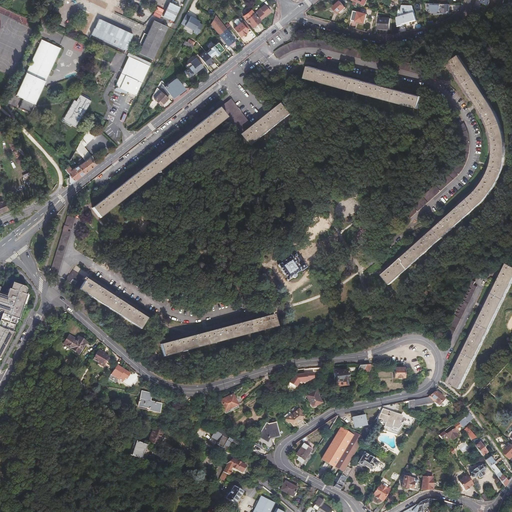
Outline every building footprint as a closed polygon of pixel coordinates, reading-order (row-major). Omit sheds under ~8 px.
[(103,6),(90,0),(70,0),(69,2),(98,15),(103,6)] [(346,8),(341,0),(333,6),(338,13),(346,8)] [(49,4),(43,1),(41,6),(47,9),(49,4)] [(430,9),(430,11),(450,12),(450,4),(426,3),(426,9),(430,9)] [(471,13),(477,12),(479,5),(473,3),(471,8),(468,12),(471,13)] [(416,20),(412,5),(402,5),(400,16),(402,23),(416,20)] [(256,15),(260,21),(270,13),(265,6),(255,14),(256,15)] [(367,15),(358,12),(355,21),(364,23),(367,15)] [(186,14),(180,24),(193,32),(192,33),(196,35),(202,26),(198,24),(198,22),(189,17),(190,16),(186,14)] [(228,46),(235,41),(215,15),(210,24),(228,46)] [(260,21),(254,15),(246,21),(252,28),(260,21)] [(389,18),(378,18),(377,29),(389,29),(389,18)] [(167,27),(153,21),(147,34),(143,44),(138,53),(152,60),(167,27)] [(248,31),(241,22),(240,22),(236,25),(233,28),(240,37),(248,31)] [(43,38),(41,42),(50,46),(52,42),(43,38)] [(274,52),(279,58),(284,55),(288,53),(290,51),(294,49),(298,48),(303,47),(307,47),(310,47),(317,48),(341,54),(422,75),(423,71),(428,72),(429,68),(420,65),(420,64),(411,62),(411,63),(315,39),(311,38),(307,39),(302,39),(298,40),(293,41),(291,42),(288,43),(284,45),(280,47),(274,52)] [(183,40),(182,43),(193,49),(193,48),(194,46),(192,45),(187,42),(183,40)] [(238,44),(235,41),(228,46),(231,50),(238,44)] [(50,46),(41,42),(17,94),(25,97),(20,107),(32,112),(61,46),(52,42),(50,46)] [(218,43),(199,57),(204,62),(214,55),(215,57),(224,50),(218,43)] [(149,65),(129,56),(116,85),(136,94),(149,65)] [(193,76),(206,65),(204,62),(199,57),(190,64),(188,64),(186,66),(185,68),(187,69),(184,71),(188,77),(191,74),(193,76)] [(457,207),(381,275),(388,283),(463,218),(480,202),(484,198),(487,194),(492,188),(495,183),(499,176),(500,172),(502,168),(502,164),(503,159),(504,154),(504,149),(504,144),(503,137),(502,133),(501,126),(499,122),(497,118),(493,110),(459,58),(450,63),(468,91),(486,122),(488,124),(490,130),(491,136),(492,141),(493,146),(492,152),(492,158),(491,164),(489,168),(488,172),(486,176),(483,181),(478,188),(476,190),(457,207)] [(304,66),(301,77),(417,107),(420,97),(407,93),(387,88),(365,82),(343,76),(322,71),(304,66)] [(174,79),(181,89),(184,87),(176,77),(174,79)] [(172,96),(181,89),(174,79),(165,86),(163,83),(160,86),(160,87),(168,98),(169,98),(172,96)] [(156,90),(152,97),(154,98),(158,94),(159,95),(154,101),(161,107),(163,104),(168,98),(160,87),(156,91),(156,90)] [(89,99),(77,94),(65,121),(77,126),(89,99)] [(106,196),(92,208),(99,217),(225,118),(244,142),(247,139),(252,145),(271,131),(292,113),(283,102),(263,119),(250,129),(230,103),(220,111),(218,108),(208,116),(190,130),(173,144),(155,158),(138,172),(121,185),(106,196)] [(437,183),(405,211),(411,217),(458,174),(461,172),(463,168),(466,164),(468,159),(469,155),(470,151),(470,145),(470,141),(469,137),(468,133),(467,130),(464,125),(456,130),(459,137),(460,136),(461,141),(461,146),(461,149),(461,152),(460,155),(459,159),(458,161),(456,164),(454,167),(451,169),(437,183)] [(82,163),(81,161),(78,164),(79,165),(72,169),(68,164),(65,169),(69,175),(69,176),(69,178),(66,179),(68,185),(74,181),(95,165),(94,165),(97,162),(92,155),(91,156),(80,142),(77,154),(82,150),(87,157),(88,158),(82,163)] [(82,163),(88,158),(87,157),(82,150),(77,154),(75,155),(81,161),(82,163)] [(0,213),(3,212),(12,209),(8,199),(0,202),(0,213)] [(50,269),(49,273),(57,275),(69,234),(66,233),(68,227),(71,228),(74,219),(66,216),(63,227),(52,260),(50,269)] [(290,257),(277,266),(287,280),(299,271),(300,272),(305,268),(301,263),(300,264),(295,258),(296,257),(293,254),(289,256),(290,257)] [(511,266),(506,264),(448,382),(459,388),(511,278),(511,266)] [(72,271),(66,281),(79,290),(80,288),(140,327),(146,318),(135,311),(115,298),(97,286),(72,271)] [(471,280),(441,340),(448,343),(476,288),(472,286),(475,282),(471,280)] [(0,312),(3,314),(0,321),(5,323),(14,327),(17,319),(18,319),(20,320),(21,316),(20,315),(22,307),(24,308),(28,295),(27,295),(25,294),(26,289),(25,287),(19,285),(13,282),(10,289),(9,288),(6,296),(0,293),(0,312)] [(160,345),(163,355),(275,326),(272,315),(260,318),(239,324),(217,330),(195,335),(174,341),(160,345)] [(0,359),(0,360),(14,333),(12,332),(14,327),(5,323),(0,321),(0,359)] [(76,340),(69,335),(62,344),(73,352),(72,354),(78,358),(83,351),(82,350),(86,343),(78,337),(76,340)] [(103,353),(98,350),(93,359),(99,363),(98,364),(103,367),(105,364),(109,359),(105,356),(105,355),(102,353),(103,353)] [(110,359),(109,359),(105,364),(103,367),(98,364),(97,365),(104,369),(110,359)] [(130,375),(116,366),(110,375),(117,380),(117,381),(122,384),(125,380),(126,381),(130,375)] [(404,368),(394,368),(394,379),(403,379),(404,368)] [(346,371),(335,372),(336,382),(340,382),(340,383),(347,382),(346,371)] [(297,377),(294,375),(289,382),(296,387),(299,382),(300,382),(301,383),(302,381),(303,381),(305,382),(306,381),(307,381),(310,380),(313,378),(313,373),(306,374),(306,375),(304,375),(304,374),(298,374),(297,377)] [(438,395),(442,392),(437,388),(435,391),(427,397),(408,401),(407,408),(412,408),(412,406),(431,404),(432,403),(435,406),(442,400),(438,395)] [(152,392),(142,390),(139,405),(159,410),(161,402),(151,400),(152,392)] [(312,394),(307,396),(313,408),(323,403),(317,391),(316,392),(312,394)] [(231,396),(218,401),(222,411),(235,405),(231,396)] [(301,409),(287,419),(290,423),(291,422),(294,426),(306,418),(303,414),(304,413),(301,409)] [(401,416),(386,411),(384,415),(382,415),(380,422),(383,423),(382,426),(386,427),(385,431),(396,435),(398,427),(398,425),(401,423),(406,425),(407,425),(408,425),(409,424),(410,418),(410,417),(409,416),(401,416)] [(461,427),(472,419),(468,413),(464,418),(458,422),(460,426),(461,427)] [(351,417),(353,427),(366,425),(364,415),(351,417)] [(262,424),(250,442),(266,452),(272,443),(271,438),(267,435),(269,431),(270,432),(277,431),(276,421),(274,421),(274,419),(270,419),(265,427),(262,424)] [(463,429),(470,440),(475,437),(467,426),(463,429)] [(149,442),(159,446),(165,431),(155,427),(149,442)] [(218,441),(216,445),(226,450),(232,439),(227,437),(229,434),(217,427),(211,437),(218,441)] [(456,427),(444,435),(448,440),(450,438),(451,441),(459,435),(457,433),(459,432),(457,428),(456,427)] [(362,440),(363,437),(354,432),(352,435),(340,429),(321,460),(332,467),(333,466),(342,472),(345,466),(361,441),(362,440)] [(229,435),(228,437),(233,439),(232,442),(237,444),(239,440),(229,435)] [(471,441),(481,456),(486,452),(479,443),(479,444),(475,439),(474,439),(471,441)] [(143,459),(148,446),(136,441),(131,455),(139,458),(143,459)] [(511,444),(510,442),(503,449),(511,458),(511,457),(511,444)] [(302,463),(304,465),(314,450),(304,444),(296,456),(298,457),(303,461),(302,463)] [(373,458),(364,453),(357,463),(358,464),(357,465),(360,467),(361,466),(362,466),(363,465),(369,469),(372,464),(374,466),(376,463),(372,460),(373,458)] [(484,460),(489,466),(492,464),(494,462),(490,456),(484,460)] [(229,462),(227,464),(223,472),(227,474),(230,469),(228,468),(230,466),(243,473),(246,468),(245,467),(246,465),(234,459),(229,462)] [(470,468),(467,470),(469,474),(469,475),(469,476),(470,477),(471,477),(471,476),(472,478),(476,475),(477,478),(482,474),(481,472),(484,469),(483,468),(484,468),(484,467),(484,466),(484,465),(483,465),(482,465),(481,466),(478,462),(475,464),(477,466),(471,470),(470,468)] [(345,466),(342,472),(332,487),(339,490),(351,470),(345,466)] [(495,468),(492,471),(504,487),(505,485),(506,483),(495,468)] [(467,487),(472,484),(465,475),(461,478),(464,482),(460,484),(463,490),(464,489),(466,491),(468,489),(467,487)] [(403,476),(401,488),(407,489),(407,488),(416,489),(417,483),(412,482),(413,478),(403,476)] [(432,478),(422,477),(420,490),(426,490),(432,490),(432,478)] [(298,487),(286,481),(281,490),(293,496),(298,487)] [(437,490),(443,492),(443,484),(437,482),(437,485),(434,485),(434,490),(437,490)] [(386,488),(378,484),(371,495),(381,501),(389,488),(386,487),(386,488)] [(346,485),(342,492),(346,494),(350,488),(346,485)] [(455,495),(456,495),(462,490),(457,485),(453,488),(455,495)] [(243,492),(234,487),(227,499),(236,504),(243,492)] [(476,500),(483,501),(488,501),(483,493),(479,495),(476,500)] [(252,511),(270,511),(275,503),(261,496),(252,511)] [(322,499),(318,497),(313,507),(316,509),(315,511),(330,511),(332,509),(321,502),(322,499)] [(427,499),(420,502),(412,511),(413,511),(422,511),(423,511),(424,510),(425,510),(425,509),(425,508),(424,507),(430,505),(431,499),(427,499)]
